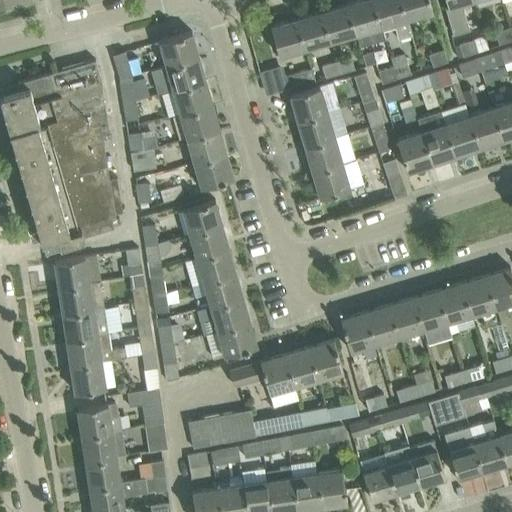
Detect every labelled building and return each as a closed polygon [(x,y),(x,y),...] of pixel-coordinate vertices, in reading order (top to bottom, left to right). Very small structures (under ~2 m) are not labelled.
[(32,0),(3,0),(6,8),(33,0),(32,0)] [(355,0),(347,2),(356,33),(359,46),(385,38),(383,30),(374,0),(355,0)] [(401,0),(374,0),(382,26),(393,22),(394,27),(398,39),(412,35),(407,18),(401,0)] [(433,10),(429,0),(401,0),(407,18),(433,10)] [(446,0),(448,5),(444,6),(453,34),(469,29),(461,3),(470,0),(446,0)] [(347,2),(322,10),(331,40),(356,33),(347,2)] [(297,17),(306,47),(331,40),(322,10),(297,17)] [(306,47),(297,17),(271,25),(279,55),(306,47)] [(499,44),(511,39),(511,32),(510,26),(495,31),(499,44)] [(159,40),(166,65),(198,55),(191,32),(192,31),(192,30),(159,40)] [(459,43),(463,55),(478,51),(474,38),(459,43)] [(511,45),(500,50),(504,62),(511,59),(511,45)] [(428,53),(432,66),(447,61),(443,48),(428,53)] [(125,50),(112,53),(118,72),(119,77),(119,78),(132,74),(131,72),(125,50)] [(478,57),(482,69),(498,64),(494,51),(478,57)] [(393,65),(392,65),(396,77),(411,72),(404,52),(391,57),(393,65)] [(166,65),(152,69),(159,93),(173,89),(205,79),(198,55),(166,65)] [(337,60),(340,73),(355,69),(351,56),(337,60)] [(462,76),(482,69),(478,57),(458,63),(462,76)] [(96,59),(55,70),(18,81),(18,83),(0,88),(0,115),(5,133),(104,104),(101,78),(96,59)] [(322,64),(312,67),(311,67),(315,80),(325,77),(340,73),(337,60),(322,64)] [(261,69),(266,92),(285,88),(281,65),(261,69)] [(396,77),(392,65),(378,70),(382,82),(396,77)] [(311,67),(286,75),(289,87),(315,80),(311,67)] [(448,81),(451,80),(446,67),(429,73),(433,86),(448,81)] [(354,76),(363,102),(375,98),(366,72),(354,76)] [(415,92),(432,86),(433,86),(429,73),(410,79),(415,92)] [(173,89),(180,113),(212,104),(205,79),(173,89)] [(133,80),(120,82),(122,101),(135,99),(134,88),(133,80)] [(399,83),(380,89),(384,102),(403,96),(399,83)] [(320,85),(309,88),(290,93),(298,119),(327,111),(320,85)] [(138,118),(135,99),(122,101),(125,120),(126,120),(137,118),(138,118)] [(511,99),(493,105),(504,137),(511,134),(511,99)] [(104,104),(5,133),(16,170),(104,145),(103,136),(108,135),(104,104)] [(219,128),(212,104),(180,113),(187,137),(219,128)] [(470,113),(480,145),(504,137),(493,105),(470,113)] [(378,107),(366,111),(370,125),(383,121),(378,107)] [(441,109),(418,117),(432,161),(456,153),(446,120),(445,121),(442,113),(441,109)] [(327,111),(298,119),(305,145),(335,136),(327,111)] [(471,148),(480,145),(470,113),(459,116),(446,120),(456,153),(471,148)] [(421,129),(397,136),(408,170),(409,170),(409,168),(420,165),(432,161),(418,117),(417,117),(421,129)] [(383,121),(370,125),(375,140),(388,136),(383,121)] [(226,152),(219,128),(187,137),(194,161),(226,152)] [(131,151),(131,152),(145,149),(157,146),(154,134),(141,137),(140,131),(127,133),(130,151),(131,151)] [(305,145),(313,170),(342,161),(335,136),(305,145)] [(104,145),(16,170),(26,205),(109,179),(104,149),(104,145)] [(145,149),(131,152),(133,170),(156,166),(153,147),(157,146),(145,149)] [(201,186),(234,176),(234,175),(232,175),(226,152),(194,161),(201,186)] [(383,162),(384,165),(388,176),(400,172),(395,158),(383,162)] [(342,161),(313,170),(320,196),(350,187),(342,161)] [(114,213),(122,211),(117,177),(109,179),(26,205),(35,237),(36,239),(41,238),(41,239),(43,239),(45,245),(46,245),(46,246),(47,246),(47,245),(60,241),(60,243),(80,237),(84,236),(114,226),(113,225),(111,218),(114,217),(114,213)] [(151,200),(151,198),(148,181),(135,183),(137,200),(137,202),(151,200)] [(215,198),(196,204),(182,208),(189,233),(221,224),(214,200),(216,200),(215,198)] [(155,222),(141,225),(144,243),(157,242),(158,242),(155,222)] [(221,224),(189,233),(195,257),(228,248),(221,224)] [(157,242),(144,243),(144,245),(147,262),(160,260),(160,254),(158,242),(157,242)] [(126,248),(128,264),(141,262),(138,246),(126,248)] [(228,248),(195,257),(202,281),(235,272),(228,248)] [(55,259),(59,286),(89,281),(85,255),(55,259)] [(511,302),(511,271),(510,266),(509,266),(509,267),(486,274),(496,307),(511,302)] [(192,284),(190,284),(194,297),(206,293),(210,305),(242,296),(235,272),(202,281),(192,284)] [(163,273),(149,276),(152,294),(163,292),(165,292),(163,273)] [(486,274),(462,282),(472,315),(496,307),(486,274)] [(103,299),(100,283),(100,280),(89,281),(59,286),(63,314),(105,307),(103,299)] [(462,282),(438,288),(448,322),(472,315),(462,282)] [(134,303),(147,301),(144,284),(131,286),(132,296),(134,303)] [(446,322),(448,322),(438,288),(414,295),(424,329),(446,322)] [(168,310),(167,304),(165,292),(163,292),(152,294),(155,312),(168,310)] [(390,302),(400,336),(424,329),(414,295),(390,302)] [(242,296),(210,305),(217,329),(249,320),(242,296)] [(147,301),(134,303),(136,316),(149,314),(147,301)] [(366,309),(376,343),(400,336),(390,302),(366,309)] [(67,340),(109,333),(105,307),(63,314),(67,340)] [(342,314),(341,314),(346,334),(350,350),(376,343),(366,309),(342,315),(342,314)] [(257,343),(256,344),(249,320),(217,329),(206,332),(213,357),(224,354),(238,350),(256,345),(257,344),(257,343)] [(170,323),(157,325),(160,345),(174,343),(173,342),(183,339),(179,326),(171,328),(170,323)] [(151,330),(138,332),(142,354),(155,351),(151,330)] [(71,364),(99,360),(126,356),(126,351),(125,345),(112,347),(109,333),(67,340),(71,364)] [(309,346),(318,377),(343,370),(333,337),(332,338),(333,339),(309,346)] [(179,376),(174,343),(160,345),(166,380),(179,376)] [(294,384),(318,377),(309,346),(284,353),(294,384)] [(157,366),(155,351),(142,354),(144,369),(157,366)] [(268,392),(294,384),(284,353),(262,360),(261,358),(260,358),(259,358),(259,360),(229,369),(233,384),(264,375),(268,392)] [(496,373),(511,367),(511,365),(509,354),(491,360),(496,373)] [(75,391),(95,388),(104,386),(99,360),(71,364),(75,391)] [(461,369),(465,382),(483,376),(479,363),(461,369)] [(444,374),(448,387),(465,382),(461,369),(444,374)] [(486,397),(510,390),(506,376),(482,383),(486,397)] [(416,396),(435,390),(431,377),(415,382),(413,383),(416,396)] [(395,388),(399,401),(416,396),(413,383),(395,388)] [(486,397),(482,383),(459,390),(463,404),(486,397)] [(364,398),(368,411),(393,403),(389,390),(388,390),(387,386),(386,385),(383,385),(380,387),(380,390),(381,393),(364,398)] [(142,403),(145,425),(164,422),(158,387),(151,388),(126,392),(128,406),(140,404),(142,403)] [(440,396),(428,400),(431,409),(435,423),(436,423),(433,415),(462,406),(465,414),(466,413),(463,404),(459,390),(440,396)] [(328,420),(359,413),(355,400),(341,403),(325,407),(328,420)] [(120,413),(118,414),(116,401),(107,402),(106,402),(105,403),(90,405),(77,407),(82,434),(122,427),(120,413)] [(420,416),(416,403),(416,402),(397,408),(401,422),(420,416)] [(234,410),(240,438),(256,434),(253,421),(250,407),(234,410)] [(304,425),(328,420),(325,407),(302,411),(302,413),(304,425)] [(377,430),(401,422),(397,408),(373,416),(377,430)] [(219,413),(225,441),(240,438),(234,410),(219,413)] [(304,425),(302,413),(302,411),(291,414),(266,419),(270,432),(304,425)] [(203,416),(209,444),(225,441),(219,413),(203,416)] [(193,447),(209,444),(203,416),(188,419),(193,447)] [(377,430),(373,416),(349,423),(353,437),(377,430)] [(506,460),(498,433),(493,418),(483,422),(469,426),(482,467),(506,460)] [(253,421),(256,434),(270,432),(266,419),(253,421)] [(168,447),(164,422),(145,425),(148,450),(168,447)] [(511,429),(498,433),(506,460),(511,458),(511,422),(510,423),(511,429)] [(312,443),(322,442),(331,440),(347,437),(343,424),(310,430),(312,443)] [(459,427),(444,431),(449,448),(459,480),(475,475),(473,470),(482,467),(469,426),(469,424),(459,427)] [(122,427),(82,434),(86,460),(116,455),(126,453),(122,427)] [(285,435),(287,448),(312,443),(310,430),(285,435)] [(263,453),(287,448),(285,435),(261,439),(263,453)] [(434,438),(409,446),(420,482),(443,475),(444,476),(445,476),(434,438)] [(245,456),(263,453),(261,439),(242,443),(245,456)] [(237,443),(224,446),(227,461),(230,460),(240,458),(237,443)] [(420,482),(409,446),(408,444),(399,447),(402,457),(388,462),(396,489),(398,495),(412,490),(410,485),(420,482)] [(187,454),(189,467),(208,463),(206,450),(187,454)] [(90,486),(120,481),(116,455),(86,460),(90,486)] [(163,459),(150,461),(152,475),(165,473),(163,459)] [(396,489),(388,462),(387,462),(363,469),(366,479),(371,498),(373,497),(372,496),(396,489)] [(267,477),(272,511),(297,507),(292,474),(291,466),(279,468),(280,475),(267,477)] [(342,466),(317,470),(321,504),(346,500),(346,502),(347,502),(342,466)] [(317,470),(292,474),(297,507),(321,504),(317,470)] [(90,486),(94,511),(124,507),(122,494),(154,489),(155,491),(167,489),(165,473),(152,475),(142,477),(120,481),(90,486)] [(242,481),(246,511),(265,511),(272,511),(267,477),(242,481)] [(221,511),(246,511),(242,481),(230,483),(217,485),(221,511)] [(221,511),(217,485),(192,488),(195,511),(221,511)] [(157,511),(170,511),(169,500),(156,502),(157,511)]
